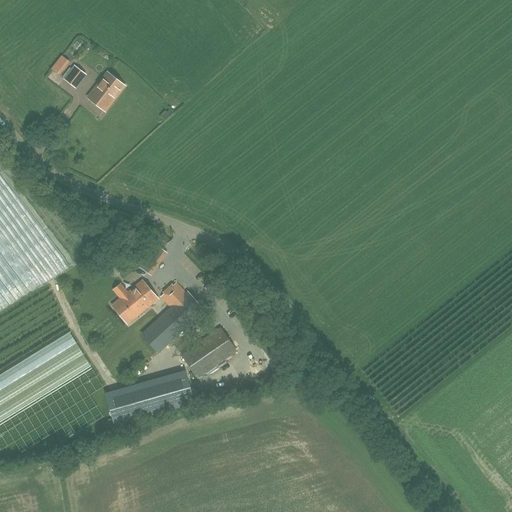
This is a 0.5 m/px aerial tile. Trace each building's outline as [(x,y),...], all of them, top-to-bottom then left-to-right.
[(70,62),(61,55),(51,69),(59,76),(70,62)] [(84,73),(74,66),(64,79),(74,87),(84,73)] [(107,73),(88,98),(105,111),(125,86),(107,73)] [(157,258),(151,269),(158,273),(167,255),(164,253),(160,260),(157,258)] [(112,290),(120,300),(113,306),(128,324),(158,300),(143,281),(129,293),(120,283),(112,290)] [(160,297),(164,301),(180,319),(196,304),(180,287),(177,283),(173,286),(172,284),(163,293),(164,294),(160,297)] [(237,324),(241,322),(236,309),(231,311),(237,324)] [(221,329),(182,356),(198,378),(236,351),(221,329)] [(129,405),(135,403),(132,393),(126,394),(129,405)]
